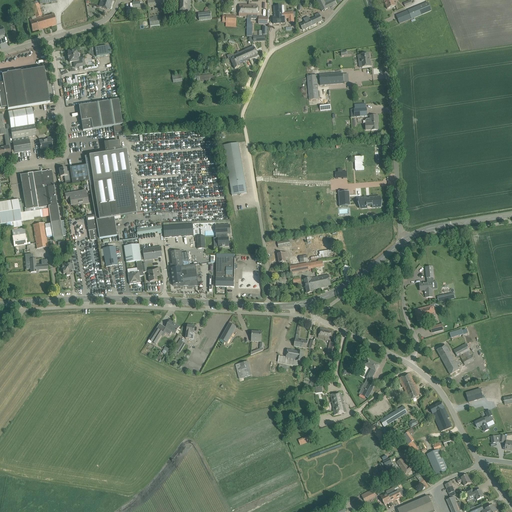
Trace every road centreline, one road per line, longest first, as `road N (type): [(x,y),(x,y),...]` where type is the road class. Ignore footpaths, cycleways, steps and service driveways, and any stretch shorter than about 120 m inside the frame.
road 1 (unclassified): [(267,306),(243,111),(270,52),(320,27),(346,0)]
road 2 (tertiary): [(267,306),(115,298),(0,303)]
road 3 (unclassified): [(368,0),(386,50),(402,241)]
road 4 (unclassified): [(0,168),(65,155),(49,39)]
road 5 (unclassified): [(409,364),(357,410),(337,376),(344,330)]
road 6 (unclassified): [(480,463),(439,389),(409,364)]
